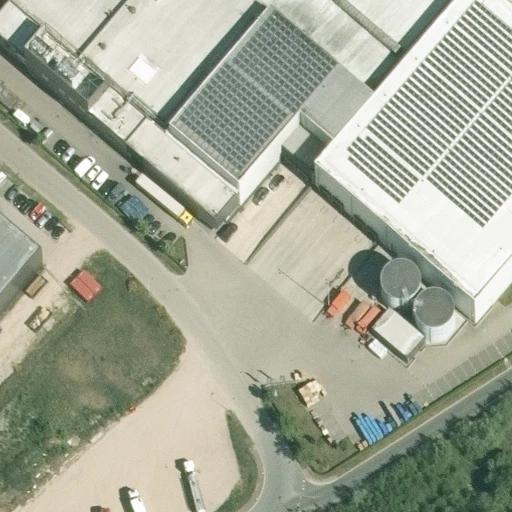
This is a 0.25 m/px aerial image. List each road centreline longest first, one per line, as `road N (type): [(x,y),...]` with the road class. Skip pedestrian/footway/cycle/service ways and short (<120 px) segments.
road 1 (unclassified): [(284,495),(280,462),(195,314),(149,256),(0,136)]
road 2 (unclassified): [(511,379),(331,492),(284,495)]
